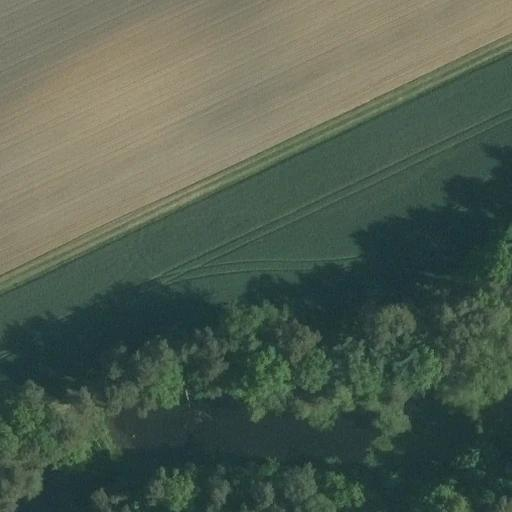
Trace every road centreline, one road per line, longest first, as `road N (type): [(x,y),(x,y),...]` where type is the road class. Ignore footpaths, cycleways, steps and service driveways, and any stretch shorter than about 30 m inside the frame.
road 1 (track): [(511,41),(0,282)]
road 2 (track): [(0,449),(71,412),(85,416),(131,484),(209,473),(429,485),(511,463)]
